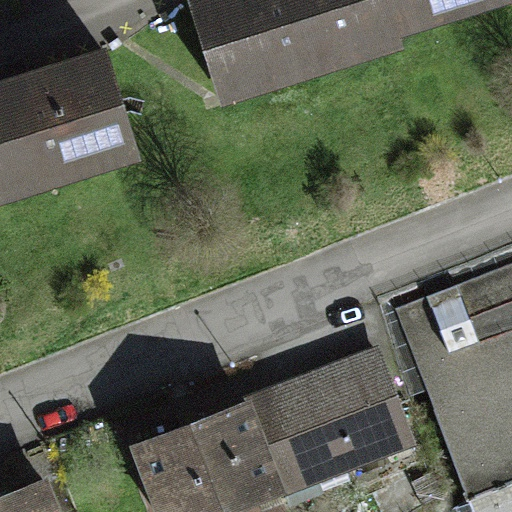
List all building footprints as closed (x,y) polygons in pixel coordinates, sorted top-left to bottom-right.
[(458,0),(300,0),(230,21),(261,126),(477,61),(458,0)] [(511,0),(458,0),(477,61),(511,50),(511,0)] [(175,67),(0,117),(0,221),(202,163),(175,67)] [(511,511),(511,264),(378,313),(438,511),(511,511)] [(401,450),(367,345),(213,397),(104,431),(129,511),(213,511),(246,502),(401,450)] [(0,511),(48,511),(39,475),(0,485),(0,511)]
